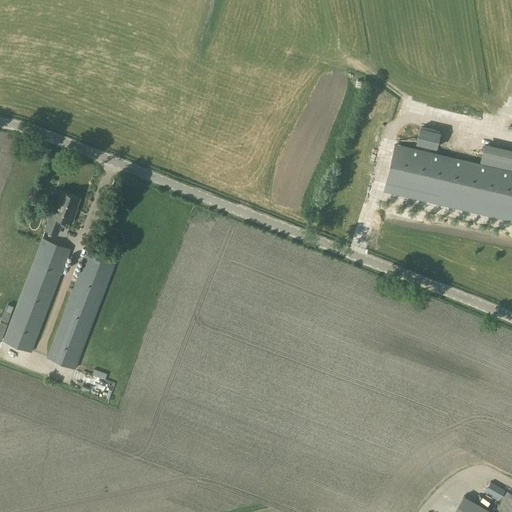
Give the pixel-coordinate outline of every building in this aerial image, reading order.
[(459,111),(457,118),(473,121),(475,114),(459,111)] [(511,173),(394,146),(389,172),(386,184),(511,213),(511,173)] [(511,152),(480,147),(478,158),(511,164),(511,152)] [(70,223),(72,224),(78,208),(76,207),(80,197),(60,189),(54,206),(53,206),(44,230),(58,235),(61,226),(67,229),(70,223)] [(40,246),(3,341),(31,353),(72,249),(43,238),(42,240),(37,238),(35,244),(40,246)] [(86,255),(46,358),(76,369),(115,266),(86,255)] [(58,379),(60,374),(42,367),(40,373),(58,379)] [(455,464),(471,461),(469,448),(453,451),(455,464)] [(410,483),(410,491),(421,492),(421,483),(410,483)] [(504,490),(495,485),(490,493),(491,494),(499,499),(504,490)] [(493,511),(465,496),(455,511),(511,511),(511,494),(508,492),(502,502),(496,511),(493,511)]
